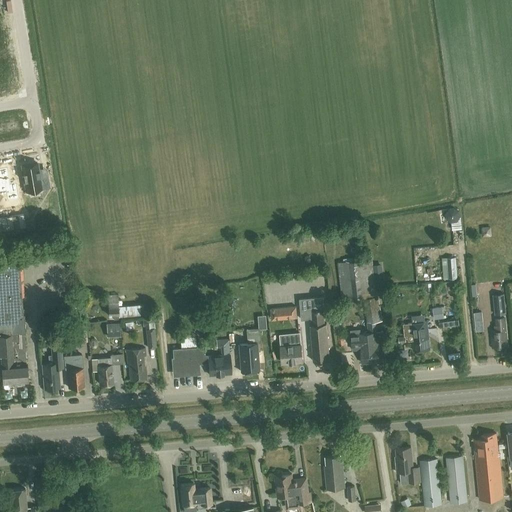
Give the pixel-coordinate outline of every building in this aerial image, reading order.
[(37,162),(22,165),(25,184),(40,181),(41,188),(50,187),(48,175),(40,176),(37,162)] [(10,184),(8,175),(7,167),(0,168),(0,192),(6,191),(7,201),(19,199),(16,183),(10,184)] [(23,213),(0,216),(0,228),(25,224),(23,213)] [(457,279),(456,257),(446,258),(448,279),(457,279)] [(343,303),(365,300),(377,299),(372,260),(338,264),(343,303)] [(0,353),(1,354),(3,383),(27,381),(24,333),(26,333),(24,314),(23,314),(19,263),(17,263),(0,263),(0,353)] [(496,314),(506,313),(504,293),(494,294),(496,314)] [(119,318),(145,315),(144,304),(118,306),(117,294),(108,294),(109,316),(119,315),(119,318)] [(313,361),(330,359),(326,323),(324,324),(323,309),(324,309),(323,297),(300,299),(302,319),(312,318),(313,324),(310,325),(313,361)] [(369,323),(376,322),(382,321),(378,299),(377,299),(365,300),(369,322),(369,323)] [(278,308),(270,308),(271,320),(279,319),(297,317),(296,306),(278,308)] [(442,307),(433,308),(435,319),(444,317),(442,307)] [(495,347),(507,346),(504,317),(496,318),(497,331),(492,331),(493,344),(495,344),(495,347)] [(148,319),(149,326),(156,325),(155,318),(148,319)] [(459,318),(439,321),(440,327),(460,324),(459,318)] [(283,329),(291,329),(292,322),(284,321),(283,329)] [(425,321),(412,323),(403,324),(405,336),(408,336),(408,340),(412,340),(413,350),(430,349),(427,321),(425,321)] [(120,334),(119,323),(106,324),(107,335),(120,334)] [(88,342),(86,324),(77,324),(79,342),(88,342)] [(154,328),(146,329),(148,347),(156,347),(154,328)] [(248,343),(239,344),(242,372),(259,371),(256,343),(261,342),(259,328),(246,329),(248,343)] [(377,331),(368,332),(369,346),(369,347),(371,362),(380,361),(379,353),(384,353),(382,336),(377,336),(377,331)] [(369,346),(368,332),(359,333),(362,363),(371,362),(369,347),(369,346)] [(282,363),(303,361),(302,344),(297,344),(296,333),(280,335),(281,346),(282,363)] [(199,363),(205,362),(206,368),(209,368),(209,375),(231,373),(230,354),(222,355),(205,356),(205,346),(196,346),(195,334),(180,335),(181,348),(172,348),(174,374),(200,372),(199,363)] [(58,367),(64,367),(63,359),(62,359),(61,344),(53,345),(54,354),(48,355),(49,363),(42,363),(44,387),(60,386),(58,367)] [(130,381),(147,379),(146,368),(145,368),(143,355),(146,355),(145,348),(126,350),(128,364),(129,364),(130,381)] [(84,386),(83,367),(82,354),(64,356),(65,369),(67,369),(69,387),(84,386)] [(111,364),(110,357),(98,358),(100,384),(113,383),(112,379),(116,379),(115,364),(111,364)] [(480,499),(503,496),(499,450),(498,450),(496,433),(482,434),(482,438),(474,439),(475,453),(480,499)] [(410,482),(420,481),(419,466),(413,467),(411,447),(396,448),(397,461),(395,461),(397,472),(409,471),(410,482)] [(327,489),(344,487),(342,461),(340,461),(340,455),(326,456),(327,465),(325,465),(327,489)] [(467,500),(463,456),(446,457),(451,502),(467,500)] [(441,503),(436,459),(421,460),(425,504),(441,503)] [(291,473),(282,475),(281,473),(279,472),(277,473),(275,474),(274,476),(277,497),(285,496),(286,503),(289,505),(296,504),(298,501),(297,499),(300,498),(300,503),(311,501),(310,492),(309,492),(307,480),(300,481),(300,479),(292,480),(291,473)] [(195,502),(201,502),(202,504),(211,503),(210,487),(200,488),(200,489),(194,490),(193,483),(181,484),(182,504),(195,503),(195,502)] [(348,500),(356,500),(355,485),(347,486),(348,500)] [(12,510),(27,508),(25,488),(10,490),(12,510)] [(411,504),(409,498),(401,501),(403,507),(411,504)] [(365,511),(381,511),(381,503),(365,505),(365,511)]
